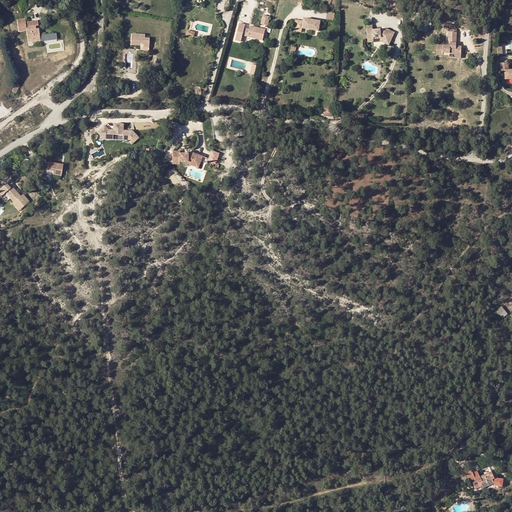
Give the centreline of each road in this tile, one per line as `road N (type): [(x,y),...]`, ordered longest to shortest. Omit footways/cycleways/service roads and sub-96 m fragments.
road 1 (residential): [(46,127),(95,112),(228,106),(472,160)]
road 2 (residential): [(389,511),(441,486),(452,453),(491,413),(511,374)]
road 3 (residential): [(492,0),(472,160)]
road 4 (unknown): [(327,123),(363,100),(392,61),(395,29),(370,16)]
road 5 (residential): [(46,127),(92,80),(99,0)]
